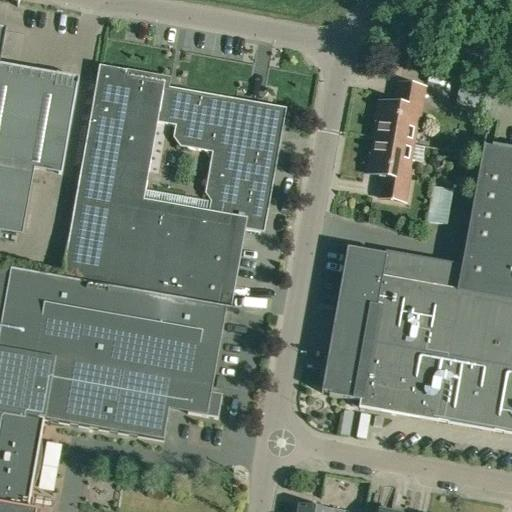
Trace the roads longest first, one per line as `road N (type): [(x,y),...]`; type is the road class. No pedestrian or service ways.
road 1 (residential): [(272,445),(342,47)]
road 2 (unknown): [(272,445),(180,459),(83,449),(68,466),(63,511)]
road 3 (residential): [(342,47),(96,0)]
road 4 (residential): [(511,485),(272,445)]
